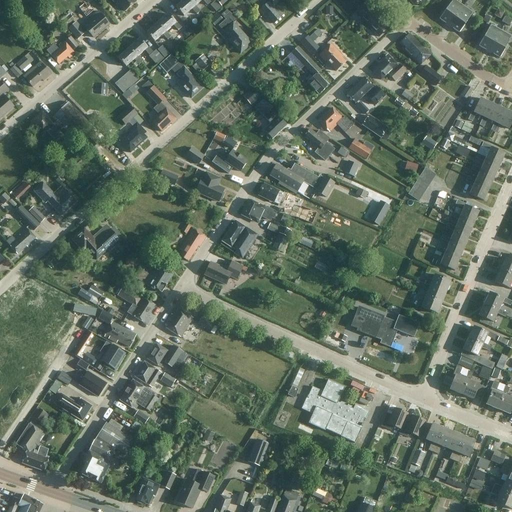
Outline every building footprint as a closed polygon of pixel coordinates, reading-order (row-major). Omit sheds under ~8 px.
[(111,0),(115,4),(117,3),(125,11),(136,2),(134,0),(111,0)] [(200,11),(195,6),(194,7),(188,0),(184,0),(176,7),(184,16),(192,9),(197,14),(200,11)] [(449,26),(463,6),(455,0),(452,0),(439,19),(447,25),(449,26)] [(79,8),(86,17),(94,11),(89,4),(87,6),(84,3),(79,8)] [(272,7),(268,3),(259,11),(268,22),(271,20),(274,24),(281,18),(281,17),(285,14),(276,4),(272,7)] [(370,31),(372,29),(379,37),(387,29),(386,29),(388,27),(364,3),(355,12),(366,23),(364,25),(370,31)] [(458,33),(473,13),(463,6),(449,26),(450,27),(458,33)] [(228,11),(222,16),(225,20),(231,15),(228,11)] [(94,38),(109,25),(98,12),(81,27),(76,21),(68,29),(76,39),(87,30),(94,38)] [(69,14),(61,20),(67,27),(74,20),(69,14)] [(165,32),(166,32),(173,25),(178,31),(181,28),(177,22),(176,23),(168,14),(157,24),(165,32)] [(229,38),(228,39),(240,54),(252,43),(239,29),(233,22),(235,21),(236,20),(231,15),(225,20),(219,26),(223,31),(229,38)] [(486,15),(483,21),(487,24),(491,18),(486,15)] [(199,25),(206,22),(203,16),(196,19),(199,25)] [(171,37),(166,32),(165,32),(157,24),(146,33),(154,42),(163,35),(167,40),(171,37)] [(489,52),(501,31),(491,25),(478,47),(487,51),(489,52)] [(183,33),(187,37),(192,33),(188,28),(183,33)] [(499,58),(511,36),(501,31),(489,52),(491,53),(499,58)] [(401,43),(406,48),(405,50),(420,65),(431,55),(426,49),(424,50),(410,35),(401,43)] [(301,43),(313,56),(320,49),(308,36),(301,43)] [(73,51),(78,46),(71,37),(59,47),(60,48),(58,50),(53,44),(46,51),(59,65),(68,57),(69,58),(75,54),(73,51)] [(137,57),(138,57),(145,50),(149,56),(153,53),(148,47),(147,48),(140,39),(129,49),(137,57)] [(325,62),(326,61),(336,71),(346,62),(342,58),(343,57),(331,44),(319,56),(325,62)] [(158,50),(164,58),(169,54),(162,46),(158,50)] [(317,75),(316,74),(320,70),(298,46),(291,53),(313,76),(307,82),(319,95),(328,85),(318,74),(317,75)] [(142,62),(138,57),(137,57),(129,49),(118,58),(126,67),(134,60),(139,65),(142,62)] [(164,59),(156,50),(153,52),(153,53),(149,56),(149,55),(149,56),(155,64),(156,63),(158,65),(164,59)] [(159,65),(166,73),(178,63),(171,55),(159,65)] [(203,55),(195,62),(202,71),(211,64),(203,55)] [(400,64),(398,66),(388,55),(380,63),(381,64),(373,72),(381,80),(388,74),(395,82),(406,71),(400,64)] [(30,64),(25,57),(16,64),(22,71),(30,64)] [(40,62),(23,76),(33,87),(42,80),(43,81),(51,75),(40,62)] [(22,74),(15,66),(10,70),(18,78),(22,74)] [(420,74),(436,86),(442,78),(426,66),(420,74)] [(0,118),(14,107),(3,95),(9,90),(1,81),(0,81),(0,77),(5,73),(0,67),(0,118)] [(138,73),(141,77),(148,71),(145,67),(138,73)] [(182,80),(178,84),(192,99),(203,89),(190,74),(185,68),(177,75),(182,80)] [(125,75),(133,85),(139,80),(130,71),(125,75)] [(281,72),(272,81),(281,90),(290,81),(281,72)] [(128,89),(133,85),(125,75),(120,80),(128,89)] [(346,95),(355,104),(358,101),(365,94),(376,105),(385,96),(376,86),(374,88),(364,78),(350,91),(346,95)] [(123,94),(128,89),(120,80),(115,84),(123,94)] [(146,83),(141,87),(147,92),(151,88),(153,86),(148,80),(146,83)] [(468,85),(463,94),(468,98),(474,89),(468,85)] [(151,88),(147,92),(146,93),(157,105),(156,106),(153,109),(159,115),(158,116),(153,122),(162,132),(171,123),(172,124),(176,120),(166,109),(160,102),(161,101),(165,97),(153,86),(151,88)] [(250,106),(263,95),(255,86),(243,97),(250,106)] [(401,95),(409,101),(414,96),(405,90),(401,95)] [(266,98),(260,103),(269,112),(271,110),(274,107),(275,106),(266,98)] [(401,107),(404,103),(397,98),(394,102),(401,107)] [(485,118),(492,104),(484,100),(480,99),(474,112),(472,111),(468,120),(472,122),(476,114),(483,117),(485,118)] [(31,123),(42,135),(47,131),(52,137),(63,128),(88,153),(104,137),(68,102),(53,118),(57,122),(53,125),(42,113),(31,123)] [(497,124),(503,109),(495,106),(492,104),(485,118),(483,117),(479,125),(480,126),(483,127),(487,119),(495,123),(497,124)] [(125,126),(138,115),(130,106),(118,117),(125,126)] [(345,116),(342,119),(332,108),(319,121),(329,132),(338,123),(346,132),(353,125),(345,116)] [(415,117),(418,113),(411,108),(408,112),(415,117)] [(497,124),(495,123),(491,131),(495,133),(499,125),(508,129),(511,121),(511,113),(507,111),(503,109),(497,124)] [(265,115),(264,117),(271,124),(264,131),(272,139),(287,125),(279,117),(278,117),(271,110),(269,112),(265,115)] [(362,125),(381,138),(388,129),(369,115),(362,125)] [(460,130),(463,123),(457,120),(454,127),(460,130)] [(137,123),(118,140),(130,153),(147,138),(144,135),(146,133),(137,123)] [(318,150),(315,153),(325,161),(334,150),(326,143),(329,139),(319,130),(316,135),(310,130),(304,137),(311,142),(310,144),(318,150)] [(213,140),(222,143),(225,136),(217,132),(213,140)] [(451,142),(454,135),(447,132),(444,139),(451,142)] [(421,143),(432,151),(437,144),(426,136),(421,143)] [(481,142),(471,137),(468,141),(479,146),(481,142)] [(365,160),(371,151),(354,140),(348,149),(365,160)] [(485,160),(499,166),(503,158),(505,155),(491,148),(491,147),(492,146),(483,142),(481,147),(478,154),(486,158),(485,160)] [(198,165),(205,156),(192,147),(185,156),(198,165)] [(227,163),(240,172),(247,161),(232,151),(225,161),(217,156),(213,162),(223,169),(227,163)] [(480,171),(494,178),(498,170),(499,166),(485,160),(486,158),(478,154),(476,158),(484,162),(481,169),(480,171)] [(186,163),(176,158),(173,165),(184,169),(186,163)] [(343,172),(354,177),(359,165),(348,161),(343,172)] [(415,173),(418,166),(408,163),(406,170),(415,173)] [(326,198),(334,184),(324,178),(323,180),(294,164),(290,172),(277,165),(270,176),(280,182),(279,184),(296,194),(303,182),(317,190),(316,192),(326,198)] [(475,183),(489,189),(492,181),(494,178),(480,171),(481,169),(473,165),(471,170),(479,173),(476,181),(475,183)] [(422,174),(432,180),(436,175),(425,168),(422,174)] [(158,179),(174,186),(178,177),(162,170),(158,179)] [(220,199),(222,200),(225,193),(223,193),(225,190),(217,186),(220,179),(206,173),(203,180),(201,179),(195,192),(219,202),(220,199)] [(429,186),(432,180),(422,174),(418,179),(429,186)] [(64,180),(61,176),(56,180),(60,184),(64,180)] [(475,183),(476,181),(467,177),(466,181),(474,185),(469,195),(483,201),(487,193),(489,189),(475,183)] [(425,191),(429,186),(418,179),(415,184),(425,191)] [(21,199),(34,187),(28,181),(16,194),(21,199)] [(53,194),(42,182),(34,191),(46,204),(48,201),(62,216),(77,201),(62,186),(53,194)] [(258,196),(274,203),(279,205),(284,194),(279,192),(279,191),(264,184),(263,185),(261,185),(260,189),(261,190),(258,196)] [(422,196),(425,191),(415,184),(411,189),(422,196)] [(368,192),(360,189),(357,195),(365,199),(368,192)] [(418,202),(422,196),(411,189),(408,195),(418,202)] [(285,203),(298,208),(303,197),(289,192),(285,203)] [(5,194),(0,198),(0,200),(4,204),(10,199),(5,194)] [(273,219),(276,213),(249,200),(241,216),(255,223),(259,215),(270,221),(272,218),(273,219)] [(459,218),(474,224),(477,216),(479,212),(465,206),(466,204),(457,201),(455,205),(463,208),(460,216),(459,218)] [(39,225),(20,206),(15,212),(33,230),(39,225)] [(33,207),(29,211),(41,223),(45,219),(33,207)] [(455,230),(469,236),(472,228),(474,224),(459,218),(460,216),(452,212),(450,217),(459,220),(455,227),(455,230)] [(242,259),(257,236),(235,221),(222,242),(235,251),(234,253),(242,259)] [(278,233),(280,228),(270,223),(267,228),(278,233)] [(191,227),(185,224),(182,231),(187,234),(191,227)] [(450,241),(464,247),(468,239),(469,236),(455,230),(455,227),(447,224),(445,228),(454,232),(451,239),(450,241)] [(278,233),(287,238),(288,238),(291,231),(281,226),(280,228),(278,233)] [(84,252),(86,250),(96,261),(106,252),(107,251),(109,249),(119,240),(119,239),(122,237),(113,227),(100,239),(96,243),(95,242),(84,229),(73,239),(84,252)] [(38,241),(27,228),(14,239),(11,236),(6,241),(10,246),(17,255),(27,246),(28,248),(31,245),(32,246),(38,241)] [(181,252),(179,255),(188,261),(198,246),(200,247),(206,237),(193,229),(183,244),(179,250),(181,252)] [(282,252),(288,240),(278,235),(273,248),(282,252)] [(445,253),(459,259),(463,251),(464,247),(450,241),(451,239),(442,236),(441,240),(449,243),(446,251),(445,253)] [(126,237),(120,244),(126,249),(132,242),(126,237)] [(300,244),(310,248),(313,242),(302,237),(300,244)] [(459,259),(445,253),(446,251),(438,247),(435,254),(440,256),(441,254),(444,255),(440,265),(454,271),(458,262),(459,259)] [(511,255),(510,254),(507,260),(505,259),(503,262),(500,270),(511,276),(511,255)] [(152,271),(159,260),(152,256),(145,267),(152,271)] [(230,276),(237,280),(243,266),(232,261),(228,270),(210,262),(204,275),(226,285),(230,276)] [(173,275),(168,271),(169,269),(162,264),(155,274),(154,273),(152,277),(139,269),(134,277),(138,280),(145,284),(154,290),(155,289),(162,293),(167,285),(173,275)] [(511,276),(500,270),(498,273),(494,282),(509,288),(511,280),(511,276)] [(430,286),(446,293),(450,282),(447,280),(434,275),(426,272),(424,277),(432,280),(430,286)] [(30,281),(20,291),(39,311),(49,302),(30,281)] [(103,292),(91,285),(87,293),(99,300),(103,292)] [(133,305),(127,313),(144,323),(155,306),(142,298),(124,286),(123,287),(118,294),(118,295),(133,305)] [(442,301),(446,293),(430,286),(427,292),(419,289),(417,293),(441,303),(442,301)] [(80,289),(77,296),(89,302),(89,301),(96,305),(99,300),(87,293),(80,289)] [(441,305),(441,303),(417,293),(415,298),(424,302),(421,308),(437,314),(441,305)] [(499,309),(502,302),(510,306),(511,301),(504,298),(503,299),(489,293),(487,296),(484,304),(498,311),(499,309)] [(19,311),(8,298),(0,305),(0,314),(12,327),(21,319),(29,327),(36,320),(24,307),(19,311)] [(77,298),(73,307),(96,319),(102,311),(77,298)] [(481,317),(493,322),(497,314),(505,317),(507,313),(499,309),(498,311),(484,304),(483,307),(478,316),(481,317)] [(181,338),(193,318),(179,309),(166,328),(181,338)] [(102,311),(98,319),(108,324),(113,316),(102,311)] [(419,323),(398,315),(396,322),(369,312),(361,332),(381,340),(380,344),(390,348),(397,331),(414,338),(419,323)] [(490,327),(493,322),(481,317),(479,322),(490,327)] [(202,318),(198,324),(210,332),(214,326),(202,318)] [(116,343),(118,341),(129,347),(136,335),(112,322),(104,337),(116,343)] [(483,343),(486,336),(494,340),(496,336),(488,332),(487,333),(473,327),(472,329),(468,338),(482,345),(483,343)] [(93,334),(88,331),(73,354),(78,357),(93,334)] [(506,345),(508,341),(498,337),(496,341),(506,345)] [(491,347),(483,343),(482,345),(468,338),(467,341),(463,350),(477,357),(481,348),(489,351),(491,347)] [(169,353),(156,344),(146,359),(160,368),(163,363),(178,372),(189,356),(174,346),(169,353)] [(106,354),(101,361),(115,370),(125,354),(111,345),(106,354)] [(0,425),(0,431),(16,441),(66,361),(48,350),(0,425)] [(477,357),(463,350),(460,355),(480,365),(483,359),(477,357)] [(82,359),(91,365),(95,358),(87,352),(82,359)] [(457,364),(470,370),(473,362),(461,357),(457,364)] [(135,377),(152,388),(159,377),(162,378),(160,381),(171,388),(175,381),(164,374),(164,375),(144,362),(135,377)] [(467,380),(465,380),(465,379),(458,376),(461,368),(457,366),(453,375),(455,376),(449,390),(453,391),(461,395),(467,380)] [(491,370),(482,367),(478,377),(487,380),(491,370)] [(491,377),(497,379),(500,371),(494,368),(491,377)] [(473,373),(470,372),(468,371),(465,379),(465,380),(467,380),(461,395),(464,396),(473,399),(479,385),(469,381),(473,373)] [(58,379),(68,385),(72,379),(62,372),(58,379)] [(88,372),(79,385),(98,397),(106,384),(88,372)] [(158,399),(154,396),(155,394),(133,380),(120,401),(135,411),(139,405),(150,412),(155,403),(159,406),(164,399),(160,397),(158,399)] [(341,436),(340,437),(355,443),(363,424),(362,423),(364,418),(366,419),(369,411),(355,405),(354,407),(338,401),(344,387),(328,380),(322,392),(312,387),(308,396),(307,396),(301,409),(313,414),(308,423),(325,431),(326,429),(341,436)] [(502,395),(502,394),(494,391),(498,383),(494,381),(490,390),(491,391),(486,405),(489,406),(497,410),(503,395),(502,395)] [(295,398),(297,393),(299,389),(292,386),(288,395),(295,398)] [(503,395),(497,410),(500,411),(509,414),(511,407),(511,398),(506,396),(509,388),(505,386),(502,394),(502,395),(503,395)] [(61,394),(55,404),(69,413),(82,421),(92,407),(78,398),(75,403),(61,394)] [(400,430),(404,420),(407,413),(395,408),(392,415),(386,413),(381,426),(391,431),(393,426),(400,430)] [(46,414),(39,409),(34,418),(41,422),(46,414)] [(149,418),(137,411),(133,418),(145,425),(149,418)] [(400,430),(398,434),(408,438),(410,434),(418,437),(425,421),(412,416),(410,423),(404,420),(400,430)] [(38,451),(35,450),(47,431),(31,421),(16,444),(23,449),(26,452),(22,463),(44,471),(49,458),(46,457),(48,449),(40,446),(38,451)] [(138,433),(142,427),(135,422),(131,428),(138,433)] [(100,484),(108,467),(112,460),(110,459),(115,449),(125,455),(134,441),(106,423),(94,441),(84,462),(85,463),(80,474),(80,475),(82,478),(85,479),(88,478),(92,480),(100,484)] [(433,452),(443,428),(432,424),(425,440),(431,442),(428,450),(433,452)] [(447,449),(453,433),(443,428),(433,452),(438,454),(441,446),(447,449)] [(210,443),(215,434),(206,430),(202,440),(210,443)] [(379,438),(381,439),(383,432),(377,430),(373,440),(377,441),(379,438)] [(454,461),(464,437),(453,433),(447,449),(452,451),(449,459),(454,461)] [(258,435),(249,457),(261,462),(270,440),(258,435)] [(464,437),(454,461),(459,463),(462,455),(468,457),(475,441),(464,437)] [(417,450),(411,463),(417,466),(419,466),(425,453),(417,450)] [(491,460),(502,465),(505,455),(495,451),(491,460)] [(351,474),(353,467),(342,463),(339,470),(351,474)] [(502,468),(511,472),(511,465),(511,466),(504,463),(502,468)] [(511,484),(511,472),(502,468),(500,472),(508,476),(505,482),(511,484)] [(186,480),(176,502),(192,509),(201,490),(207,493),(214,477),(197,470),(192,482),(186,480)] [(472,478),(482,482),(485,474),(475,470),(472,478)] [(161,486),(169,490),(176,475),(168,472),(161,486)] [(148,505),(152,497),(154,497),(159,486),(142,479),(139,486),(141,487),(135,500),(136,500),(137,503),(142,505),(144,504),(145,504),(148,505)] [(242,479),(239,486),(252,492),(255,484),(242,479)] [(482,485),(471,480),(468,487),(480,491),(482,485)] [(458,482),(456,487),(463,490),(465,485),(458,482)] [(511,496),(511,484),(505,482),(503,487),(495,484),(493,489),(511,496)] [(286,489),(283,496),(296,501),(299,494),(286,489)] [(511,510),(511,509),(511,496),(493,489),(491,493),(499,497),(496,503),(511,510)] [(238,503),(243,505),(248,493),(242,491),(238,503)] [(328,504),(336,498),(331,491),(323,497),(328,504)] [(21,500),(18,506),(19,507),(16,511),(39,511),(43,504),(23,495),(21,500)] [(215,511),(215,510),(214,511),(226,511),(230,500),(221,496),(215,511)] [(277,511),(292,511),(296,501),(283,496),(277,511)] [(364,497),(362,503),(358,511),(372,511),(377,503),(364,497)] [(16,511),(19,507),(18,506),(21,500),(14,498),(8,511),(16,511)] [(266,511),(274,511),(278,501),(271,498),(266,511)] [(258,511),(260,506),(250,502),(246,511),(258,511)]
